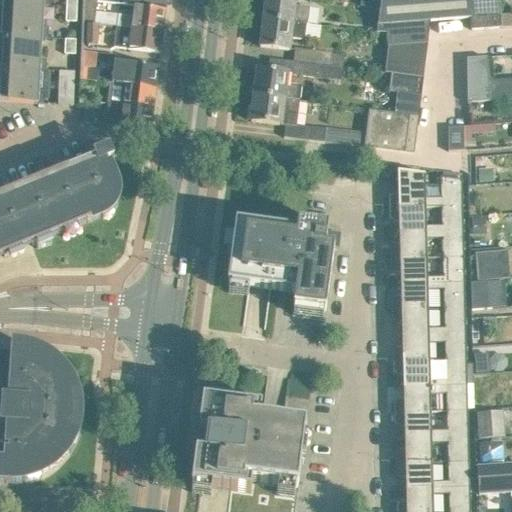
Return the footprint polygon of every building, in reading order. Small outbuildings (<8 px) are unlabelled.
[(66,0),(66,8),(77,8),(77,0),(66,0)] [(96,26),(97,3),(97,2),(85,0),(83,24),(96,26)] [(165,11),(166,0),(84,0),(85,0),(97,2),(129,6),(134,7),(165,11)] [(295,0),(265,0),(263,20),(307,25),(309,8),(295,7),(295,0)] [(468,0),(380,0),(377,26),(387,25),(430,22),(470,19),(468,0)] [(498,0),(468,0),(470,19),(471,31),(501,29),(498,0)] [(41,28),(42,6),(2,4),(0,36),(40,39),(48,39),(48,28),(41,28)] [(163,33),(165,11),(134,7),(133,17),(118,16),(117,28),(131,30),(132,29),(163,33)] [(76,23),(77,8),(66,8),(66,23),(76,23)] [(305,41),(307,25),(263,20),(260,48),(289,51),(290,39),(305,41)] [(428,44),(430,22),(387,25),(388,48),(428,44)] [(97,27),(96,27),(96,26),(83,24),(83,41),(87,41),(87,46),(96,47),(97,27)] [(160,54),(163,33),(132,29),(131,30),(117,28),(115,49),(160,54)] [(39,60),(40,39),(0,36),(0,38),(3,38),(2,40),(0,49),(0,55),(1,56),(1,69),(38,71),(46,71),(46,60),(39,60)] [(65,40),(64,55),(75,56),(76,41),(65,40)] [(423,79),(428,44),(388,48),(384,74),(391,75),(423,79)] [(344,57),(331,56),(331,54),(294,50),(293,63),(342,69),(344,57)] [(82,80),(95,82),(96,70),(97,54),(83,52),(82,80)] [(511,100),(511,80),(488,82),(487,58),(466,60),(467,104),(505,101),(511,100)] [(155,90),(158,68),(127,64),(114,63),(114,73),(99,72),(99,71),(96,70),(95,82),(112,84),(112,85),(123,85),(155,90)] [(340,82),(342,69),(293,63),(291,76),(340,82)] [(37,92),(38,71),(1,69),(0,72),(0,102),(44,105),(44,93),(37,92)] [(287,86),(289,74),(257,70),(254,96),(271,98),(299,102),(301,88),(287,86)] [(74,73),(59,73),(59,106),(73,107),(74,73)] [(391,75),(389,93),(397,94),(395,115),(418,118),(421,97),(423,79),(391,75)] [(153,111),(155,90),(123,85),(112,85),(109,105),(115,106),(153,111)] [(296,127),(299,102),(271,98),(254,96),(250,123),(285,127),(296,128),(296,127)] [(89,102),(86,102),(86,104),(84,123),(93,125),(96,103),(89,102)] [(150,132),(153,111),(115,106),(109,105),(108,105),(106,120),(110,121),(109,127),(150,132)] [(414,155),(418,118),(395,115),(369,111),(366,133),(364,149),(414,155)] [(340,132),(326,130),(296,127),(296,128),(285,127),(284,139),(324,144),(338,146),(340,132)] [(448,153),(464,152),(464,128),(448,129),(448,153)] [(82,146),(86,156),(97,152),(93,142),(82,146)] [(117,188),(116,184),(107,163),(114,160),(109,149),(93,155),(95,159),(95,160),(69,170),(68,169),(66,171),(41,182),(41,181),(38,182),(38,183),(13,193),(13,192),(10,193),(0,197),(0,259),(5,257),(32,247),(102,218),(99,212),(115,206),(116,202),(117,197),(118,193),(117,188)] [(388,197),(388,209),(425,208),(441,208),(462,207),(462,181),(440,178),(441,200),(425,200),(424,176),(397,173),(398,183),(395,183),(395,184),(398,184),(398,197),(388,197)] [(426,227),(425,208),(388,209),(389,221),(399,221),(399,234),(396,234),(396,235),(463,233),(462,207),(441,208),(441,226),(426,227)] [(486,219),(472,220),(474,237),(487,236),(486,219)] [(339,250),(341,235),(327,233),(328,228),(298,224),(297,231),(236,223),(227,285),(295,294),(292,317),(324,322),(334,249),(339,250)] [(442,240),(442,259),(464,258),(463,233),(396,235),(399,235),(399,248),(389,248),(390,260),(427,259),(426,241),(442,240)] [(508,252),(475,255),(477,283),(510,280),(508,252)] [(427,278),(427,259),(390,260),(390,272),(400,272),(400,285),(398,285),(398,286),(464,284),(464,258),(442,259),(442,278),(427,278)] [(487,283),(469,284),(471,311),(489,310),(487,283)] [(443,292),(443,310),(465,310),(464,284),(398,286),(400,286),(401,299),(391,299),(391,312),(428,311),(427,292),(443,292)] [(428,329),(428,311),(391,312),(391,324),(401,323),(402,336),(399,336),(399,337),(466,335),(465,310),(443,310),(444,329),(428,329)] [(444,343),(445,361),(466,361),(466,335),(399,337),(399,338),(402,338),(402,350),(392,351),(392,363),(429,362),(429,343),(444,343)] [(78,430),(79,419),(79,409),(77,399),(73,389),(68,379),(62,371),(54,364),(45,358),(36,353),(26,350),(15,349),(15,354),(9,354),(6,355),(0,355),(0,358),(8,398),(7,398),(0,402),(0,483),(9,484),(19,484),(30,482),(40,478),(49,473),(57,466),(65,459),(71,450),(75,440),(78,430)] [(487,354),(472,355),(474,374),(488,373),(487,354)] [(430,380),(429,362),(392,363),(393,375),(403,374),(403,387),(400,387),(400,388),(467,386),(467,366),(466,361),(445,361),(445,380),(430,380)] [(511,373),(511,374),(473,376),(473,386),(474,410),(511,407),(511,390),(511,389),(511,388),(511,373)] [(445,394),(446,412),(468,412),(468,410),(467,386),(400,388),(400,389),(403,389),(403,402),(393,402),(394,414),(431,413),(430,394),(445,394)] [(260,421),(261,411),(261,410),(203,402),(198,434),(199,435),(197,450),(198,450),(197,455),(196,454),(191,490),(192,490),(193,487),(251,494),(252,483),(297,489),(305,427),(260,421)] [(431,431),(431,413),(394,414),(394,426),(404,426),(404,438),(402,439),(468,438),(468,412),(446,412),(446,431),(431,431)] [(503,426),(502,412),(477,414),(479,441),(491,440),(490,426),(503,426)] [(447,445),(447,464),(469,463),(468,438),(402,439),(402,440),(404,440),(405,453),(395,453),(395,465),(432,464),(431,446),(447,445)] [(478,445),(480,464),(504,462),(502,443),(478,445)] [(432,483),(432,464),(395,465),(395,477),(405,477),(406,490),(403,490),(470,489),(469,463),(447,464),(448,482),(432,483)] [(511,463),(504,465),(476,467),(478,496),(511,493),(511,463)] [(448,496),(448,511),(470,511),(470,489),(403,490),(403,491),(406,491),(406,504),(396,504),(396,511),(433,511),(433,497),(448,496)]
